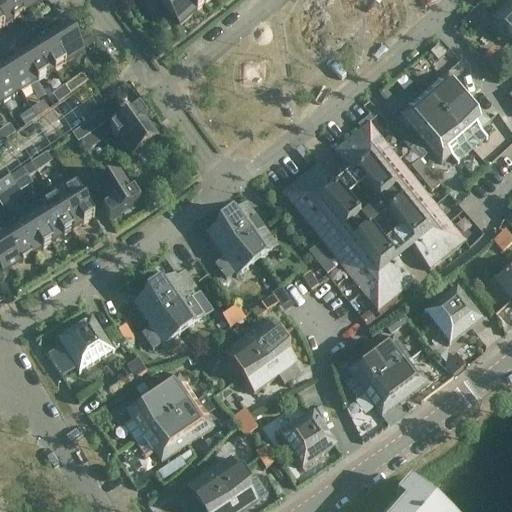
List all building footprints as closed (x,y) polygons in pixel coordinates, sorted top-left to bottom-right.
[(0,0),(0,29),(13,21),(0,0)] [(38,0),(0,0),(13,21),(41,4),(38,0)] [(180,27),(204,5),(199,0),(158,0),(157,2),(180,27)] [(511,0),(510,0),(491,20),(492,21),(493,21),(511,39),(511,0)] [(64,26),(36,43),(54,72),(82,55),(64,26)] [(36,43),(19,54),(37,83),(54,72),(36,43)] [(435,59),(441,59),(445,56),(439,48),(431,55),(435,59)] [(491,50),(481,61),(488,67),(498,57),(491,50)] [(19,54),(2,65),(20,94),(37,83),(19,54)] [(498,57),(488,67),(494,73),(497,70),(504,63),(498,57)] [(2,65),(0,65),(0,100),(2,104),(20,94),(2,65)] [(494,73),(494,74),(501,81),(504,77),(497,70),(494,73)] [(444,120),(468,99),(447,75),(423,96),(444,120)] [(70,96),(85,86),(79,77),(64,87),(70,96)] [(70,96),(64,87),(53,95),(59,104),(70,96)] [(444,120),(423,96),(399,117),(420,141),(444,120)] [(480,132),(489,123),(468,99),(444,120),(472,152),(486,139),(480,132)] [(37,120),(47,113),(41,104),(30,111),(37,120)] [(37,120),(30,111),(20,119),(26,127),(37,120)] [(96,131),(111,120),(105,111),(90,122),(96,131)] [(137,111),(110,131),(129,158),(157,138),(137,111)] [(472,152),(444,120),(420,141),(441,165),(451,157),(457,164),(472,152)] [(80,142),(96,131),(90,122),(74,134),(80,142)] [(369,125),(333,154),(350,175),(352,174),(414,250),(412,252),(429,273),(465,244),(464,242),(463,243),(369,127),(370,126),(369,125)] [(0,138),(3,143),(13,136),(7,127),(0,131),(0,138)] [(36,173),(48,165),(42,156),(30,165),(36,173)] [(23,182),(36,173),(30,165),(17,173),(23,182)] [(317,167),(281,196),(282,197),(283,197),(298,216),(332,189),(334,188),(317,167)] [(138,204),(121,176),(92,194),(109,222),(138,204)] [(0,197),(8,192),(3,184),(0,185),(0,197)] [(332,189),(298,216),(314,236),(347,209),(332,189)] [(75,190),(54,203),(72,232),(93,219),(75,190)] [(54,203),(34,215),(51,244),(72,232),(54,203)] [(245,208),(222,225),(234,242),(238,239),(244,246),(248,243),(260,261),(276,250),(278,249),(247,206),(245,207),(245,208)] [(347,209),(314,236),(329,255),(363,228),(347,209)] [(34,215),(13,228),(31,257),(51,244),(34,215)] [(206,235),(205,236),(222,261),(214,267),(226,283),(234,277),(236,279),(237,278),(237,277),(260,261),(248,243),(244,246),(238,239),(234,242),(222,225),(207,235),(206,235)] [(0,268),(3,274),(31,257),(13,228),(0,236),(0,268)] [(363,228),(329,255),(345,274),(379,247),(363,228)] [(309,253),(328,273),(336,266),(317,245),(309,253)] [(379,247),(345,274),(361,294),(394,266),(379,247)] [(394,266),(361,294),(376,313),(375,314),(377,315),(413,286),(395,265),(394,266)] [(494,280),(492,281),(511,304),(511,265),(494,281),(494,280)] [(173,278),(149,294),(162,312),(166,309),(171,316),(175,314),(187,331),(202,320),(203,321),(204,320),(188,296),(196,290),(185,273),(176,279),(174,276),(173,277),(173,278)] [(448,345),(449,347),(482,321),(456,288),(423,314),(424,316),(425,315),(448,345)] [(133,304),(132,305),(149,330),(141,336),(152,352),(160,347),(162,349),(164,348),(163,347),(187,331),(175,314),(171,316),(166,309),(162,312),(149,294),(134,305),(133,304)] [(91,318),(56,340),(79,376),(80,375),(80,374),(111,354),(112,355),(113,354),(125,346),(117,334),(118,333),(114,328),(102,336),(91,318)] [(266,324),(223,354),(224,356),(225,356),(242,379),(259,366),(256,362),(263,357),(261,353),(278,341),(267,325),(266,324)] [(125,328),(118,333),(117,334),(125,346),(133,341),(125,328)] [(393,338),(369,355),(387,378),(410,361),(393,338)] [(259,366),(242,379),(253,394),(252,395),(253,396),(277,379),(283,387),(300,376),(294,367),(296,365),(295,364),(278,341),(261,353),(263,357),(256,362),(259,366)] [(344,387),(356,402),(387,378),(369,355),(346,373),(352,381),(344,387)] [(453,378),(464,369),(455,358),(444,367),(453,378)] [(410,361),(387,378),(404,402),(427,384),(410,361)] [(138,362),(126,371),(134,383),(146,375),(138,362)] [(178,376),(151,394),(169,421),(196,403),(178,376)] [(387,378),(356,402),(356,403),(364,397),(381,419),(404,402),(387,378)] [(123,428),(134,444),(169,421),(151,394),(125,412),(132,422),(123,428)] [(196,403),(169,421),(187,447),(214,429),(196,403)] [(301,469),(302,470),(336,447),(313,412),(278,436),(279,438),(280,437),(301,468),(301,469)] [(169,421),(134,444),(145,460),(153,454),(160,465),(187,447),(169,421)] [(230,460),(185,489),(186,491),(187,491),(201,511),(206,511),(221,503),(218,499),(225,494),(223,490),(240,478),(230,462),(231,462),(230,460)] [(221,503),(206,511),(244,511),(258,503),(267,497),(256,478),(245,485),(240,478),(223,490),(225,494),(218,499),(221,503)] [(438,511),(413,490),(409,486),(396,501),(385,511),(438,511)]
